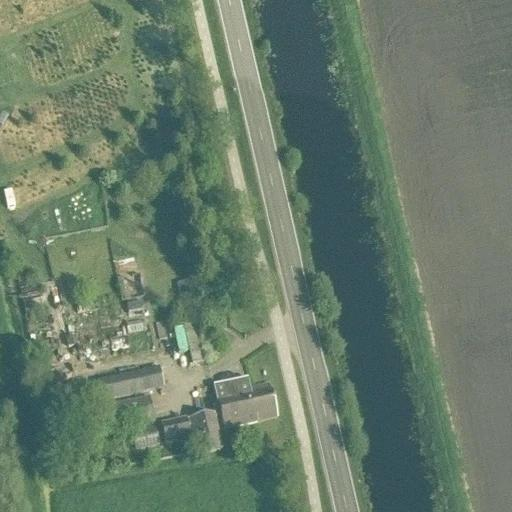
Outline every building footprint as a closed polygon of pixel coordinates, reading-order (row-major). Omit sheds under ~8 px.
[(191,286),(176,288),(179,301),(193,298),(191,286)] [(142,307),(127,310),(128,317),(143,315),(142,307)] [(191,369),(207,365),(200,339),(205,338),(203,325),(182,330),(191,369)] [(109,358),(127,355),(126,345),(108,348),(109,358)] [(158,372),(96,386),(100,406),(162,392),(158,372)] [(211,394),(220,436),(276,423),(268,388),(249,392),(247,385),(211,394)] [(106,439),(154,428),(148,402),(100,413),(106,439)] [(196,458),(219,454),(213,420),(190,424),(196,458)] [(164,450),(190,445),(185,423),(159,428),(164,450)] [(135,456),(158,451),(154,430),(130,435),(135,456)] [(75,473),(91,470),(88,455),(71,458),(75,473)]
